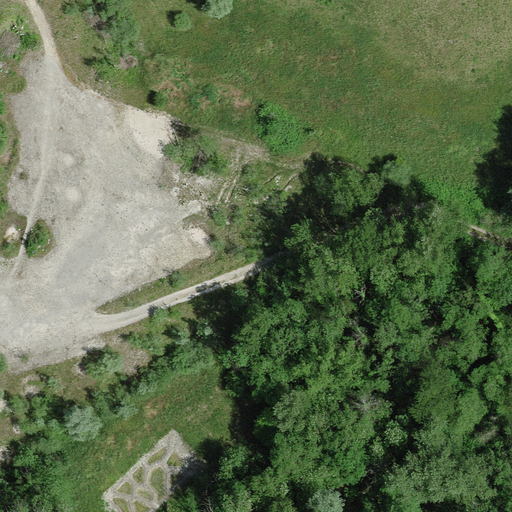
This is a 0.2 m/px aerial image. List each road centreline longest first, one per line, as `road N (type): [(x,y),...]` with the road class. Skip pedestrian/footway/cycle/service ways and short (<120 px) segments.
road 1 (track): [(511,243),(426,204),(145,313),(0,353)]
road 2 (track): [(426,204),(374,180),(99,100),(65,65),(43,22),(17,0)]
